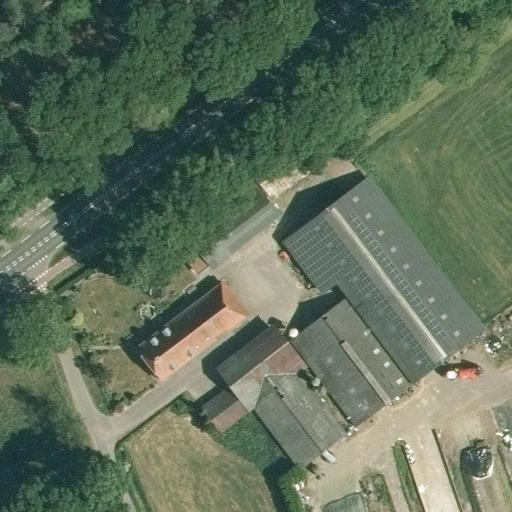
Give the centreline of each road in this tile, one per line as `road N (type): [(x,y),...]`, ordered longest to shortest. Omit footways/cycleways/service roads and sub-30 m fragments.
road 1 (primary): [(18,260),(360,0)]
road 2 (unclassified): [(98,444),(35,284),(18,260)]
